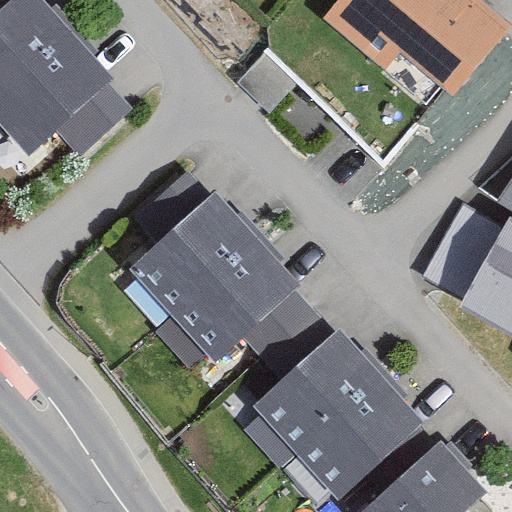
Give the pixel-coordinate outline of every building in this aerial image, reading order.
[(115,74),(48,0),(4,0),(0,4),(0,120),(29,153),(55,127),(80,155),(114,122),(134,107),(109,80),(115,74)] [(324,0),(440,92),(508,7),(499,0),(324,0)] [(511,175),(498,198),(511,205),(511,175)] [(302,281),(216,185),(173,221),(129,266),(215,358),(260,319),(296,285),(302,281)] [(511,235),(469,312),(511,336),(511,235)] [(426,417),(340,323),(298,359),(254,401),(262,410),(243,427),(279,466),(299,451),(339,495),(381,455),(426,417)] [(477,511),(495,497),(440,434),(350,511),(477,511)]
